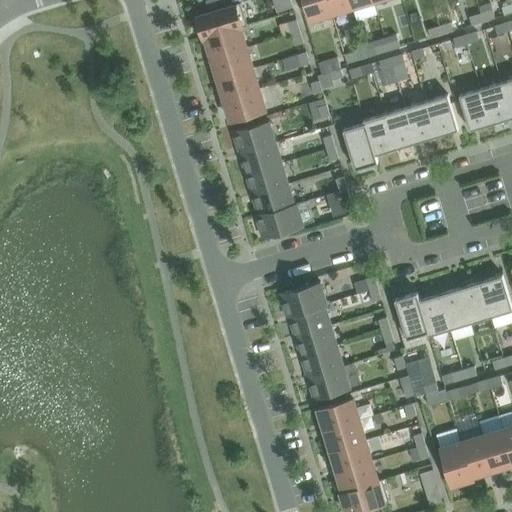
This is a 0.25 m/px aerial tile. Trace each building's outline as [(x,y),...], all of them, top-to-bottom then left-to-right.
[(241,27),(248,25),(241,3),(226,7),(223,0),(208,0),(207,0),(211,12),(197,16),(204,38),(206,38),(206,37),(241,26),(241,27)] [(290,0),(273,0),(277,12),(293,7),(291,1),(290,0)] [(304,0),(311,20),(332,13),(328,0),(304,0)] [(350,0),(328,0),(332,13),(353,7),(350,0)] [(491,2),(479,6),(481,13),(484,21),(495,18),(491,2)] [(511,2),(503,6),(505,14),(511,12),(511,2)] [(472,24),(484,21),(481,13),(470,17),(472,24)] [(292,33),(300,31),(297,19),(289,22),(292,33)] [(451,22),(440,26),(442,34),(454,30),(451,22)] [(495,26),(497,34),(509,30),(507,22),(495,26)] [(206,38),(212,57),(247,47),(241,27),(241,26),(206,37),(206,38)] [(440,26),(428,29),(431,37),(442,34),(440,26)] [(296,45),(304,42),(300,31),(292,33),(296,45)] [(479,39),(477,31),(465,35),(468,43),(479,39)] [(396,33),(385,37),(389,50),(400,46),(396,33)] [(456,46),(468,43),(465,35),(454,38),(456,46)] [(385,37),(373,40),(375,45),(377,53),(389,50),(385,37)] [(212,57),(218,78),(253,68),(247,47),(212,57)] [(426,55),(423,48),(412,51),(414,59),(426,55)] [(306,51),(299,54),(302,65),(310,63),(306,51)] [(357,51),(345,55),(347,62),(359,59),(357,51)] [(393,65),(405,62),(402,54),(391,57),(393,65)] [(338,57),(318,63),(322,74),(329,72),(341,68),(338,57)] [(391,57),(379,61),(387,85),(398,81),(396,73),(393,65),(391,57)] [(361,66),(350,70),(352,78),(364,74),(361,66)] [(218,78),(225,99),(259,88),(253,68),(218,78)] [(341,68),(329,72),(332,80),(344,76),(341,68)] [(511,115),(511,78),(502,82),(511,115)] [(319,80),(311,82),(315,94),(323,92),(319,80)] [(481,88),(492,123),(511,116),(511,115),(502,82),(481,88)] [(231,120),(266,110),(259,88),(225,99),(231,120)] [(470,130),(492,123),(481,88),(460,95),(470,130)] [(448,94),(427,101),(437,135),(459,129),(449,97),(448,94)] [(427,101),(406,107),(417,142),(437,135),(427,101)] [(326,104),(319,106),(322,118),(330,115),(326,104)] [(406,107),(385,113),(396,148),(417,142),(406,107)] [(385,113),(364,120),(364,123),(365,122),(375,154),(376,154),(396,148),(385,113)] [(234,131),(241,152),(276,142),(269,120),(234,131)] [(364,123),(344,129),(356,168),(378,161),(376,154),(375,154),(365,122),(364,123)] [(327,149),(335,146),(332,135),(324,137),(327,149)] [(247,173),(282,162),(276,142),(241,152),(247,173)] [(335,146),(327,149),(331,160),(339,158),(335,146)] [(247,173),(253,194),(288,183),(282,162),(247,173)] [(348,188),(344,176),(336,178),(340,190),(348,188)] [(253,194),(259,213),(260,214),(295,204),(294,203),(288,183),(253,194)] [(340,190),(331,193),(338,214),(354,209),(348,188),(340,190)] [(259,213),(257,214),(264,237),(303,225),(297,202),(294,203),(295,204),(260,214),(259,213)] [(511,303),(503,274),(482,281),(492,315),(511,309),(511,303)] [(378,287),(374,276),(367,278),(370,290),(378,287)] [(288,315),(290,315),(290,314),(325,303),(325,304),(327,303),(320,281),(281,293),(288,315)] [(482,281),(461,287),(471,322),(492,315),(482,281)] [(370,290),(374,301),(381,299),(378,287),(370,290)] [(461,287),(440,293),(450,328),(471,322),(461,287)] [(407,338),(429,331),(419,299),(420,299),(418,292),(395,298),(407,338)] [(420,299),(419,299),(429,331),(428,332),(429,334),(450,328),(440,293),(420,299)] [(290,315),(296,334),(331,324),(325,304),(325,303),(290,314),(290,315)] [(511,309),(492,315),(496,327),(511,321),(511,309)] [(390,328),(387,317),(379,319),(383,331),(390,328)] [(471,322),(450,328),(454,340),(475,334),(471,322)] [(331,324),(296,334),(302,355),(337,345),(331,324)] [(383,331),(386,342),(394,340),(390,328),(383,331)] [(394,340),(386,342),(387,346),(379,349),(380,354),(397,349),(394,340)] [(302,355),(309,376),(344,365),(337,345),(302,355)] [(403,355),(395,358),(398,369),(406,367),(405,363),(403,355)] [(415,396),(427,392),(427,393),(438,390),(436,382),(437,382),(429,356),(405,363),(406,367),(411,383),(415,394),(415,396)] [(495,368),(507,365),(504,357),(493,361),(495,368)] [(315,397),(350,387),(344,365),(309,376),(315,397)] [(465,378),(477,374),(475,366),(463,370),(465,378)] [(454,381),(465,378),(463,370),(451,373),(454,381)] [(454,381),(451,373),(443,376),(445,384),(454,381)] [(488,379),(491,387),(502,383),(500,375),(488,379)] [(488,379),(477,382),(479,390),(491,387),(488,379)] [(403,385),(407,397),(415,394),(411,383),(403,385)] [(477,383),(468,385),(470,393),(479,390),(477,383)] [(461,395),(470,393),(468,385),(459,388),(461,395)] [(445,388),(426,394),(430,406),(449,400),(445,388)] [(459,388),(447,391),(449,399),(461,396),(461,395),(459,388)] [(318,408),(325,430),(360,419),(353,397),(318,408)] [(405,405),(409,417),(416,414),(413,403),(405,405)] [(511,410),(500,414),(504,428),(511,425),(511,410)] [(457,420),(460,432),(480,426),(476,414),(457,420)] [(480,420),(481,425),(484,435),(504,428),(500,414),(480,420)] [(325,430),(331,450),(366,440),(360,419),(325,430)] [(460,432),(458,432),(461,441),(462,441),(473,476),(474,476),(493,470),(483,435),(484,435),(481,425),(480,426),(460,432)] [(457,427),(436,434),(441,448),(452,485),(474,478),(474,476),(473,476),(462,441),(461,441),(458,432),(457,427)] [(493,470),(511,463),(511,456),(504,428),(484,435),(483,435),(493,470)] [(426,444),(422,433),(414,435),(418,447),(426,444)] [(372,460),(366,440),(331,450),(338,471),(372,460)] [(418,447),(410,449),(413,461),(429,456),(426,444),(418,447)] [(338,471),(343,490),(344,492),(379,481),(378,480),(372,460),(338,471)] [(427,490),(438,486),(433,471),(422,474),(427,490)] [(344,492),(343,490),(341,491),(347,511),(354,511),(362,510),(362,511),(379,511),(377,505),(390,501),(383,479),(378,480),(379,481),(344,492)]
